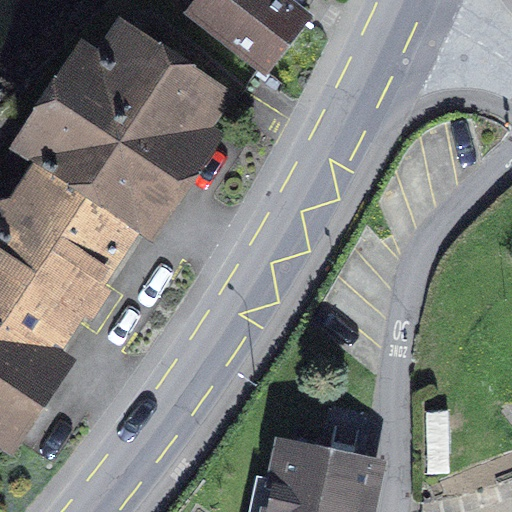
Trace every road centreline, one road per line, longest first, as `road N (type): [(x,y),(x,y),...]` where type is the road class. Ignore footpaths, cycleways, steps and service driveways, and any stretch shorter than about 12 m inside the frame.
road 1 (primary): [(87,511),(207,353),(311,179),(400,0)]
road 2 (residential): [(511,156),(426,246),(411,298),(392,511)]
road 3 (residential): [(400,0),(511,72)]
